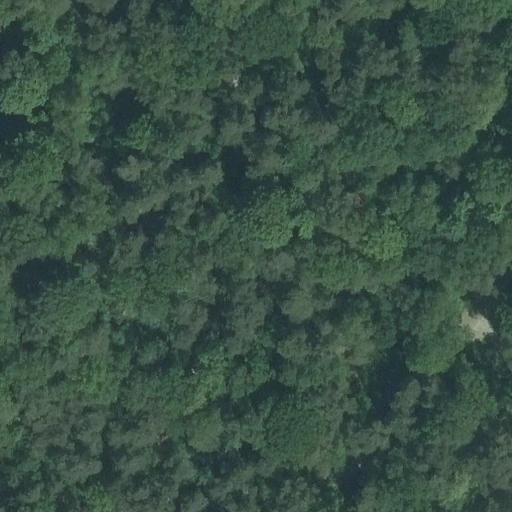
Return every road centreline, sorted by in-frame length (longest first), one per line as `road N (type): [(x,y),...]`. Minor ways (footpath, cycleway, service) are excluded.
road 1 (track): [(57,4),(82,53),(113,79),(508,178)]
road 2 (unclassified): [(303,511),(401,411),(511,263)]
